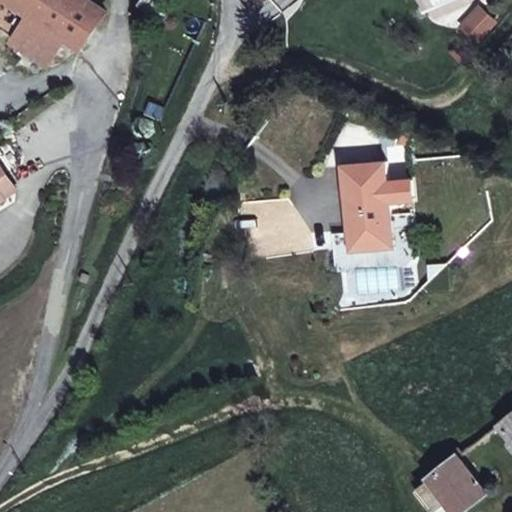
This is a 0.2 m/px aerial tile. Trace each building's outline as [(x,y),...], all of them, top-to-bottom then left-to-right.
[(106,13),(87,0),(9,0),(32,16),(63,38),(79,50),(106,13)] [(494,26),(481,13),(463,31),(476,44),(494,26)] [(14,41),(46,64),(63,38),(32,16),(14,41)] [(0,166),(0,185),(18,199),(27,186),(0,166)] [(356,250),(401,249),(399,182),(355,186),(356,250)] [(0,223),(18,199),(0,185),(0,223)] [(511,411),(501,422),(511,435),(511,411)] [(461,507),(464,511),(466,511),(492,490),(462,454),(435,477),(461,507)] [(435,477),(417,492),(434,511),(455,511),(461,507),(435,477)]
